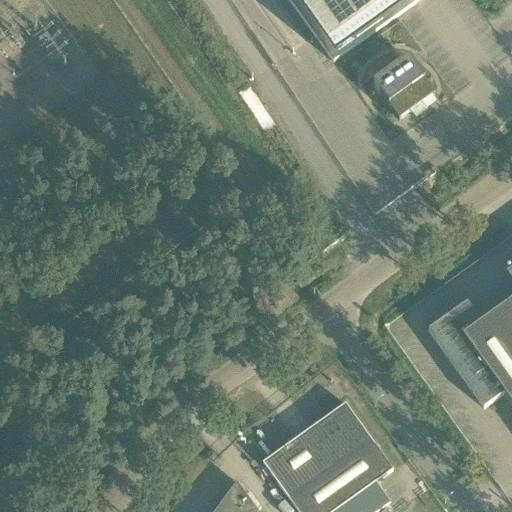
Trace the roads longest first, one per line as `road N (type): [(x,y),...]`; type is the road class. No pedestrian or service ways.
road 1 (unclassified): [(118,511),(159,446),(230,372),(316,302)]
road 2 (unclassified): [(467,511),(316,302)]
road 3 (unclassified): [(316,302),(511,170)]
road 4 (unknown): [(272,511),(192,412)]
